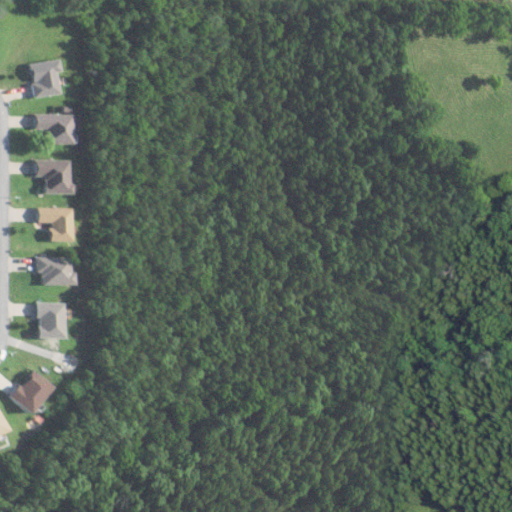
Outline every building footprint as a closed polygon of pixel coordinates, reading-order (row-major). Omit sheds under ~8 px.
[(25,64),(30,98),(56,94),(53,73),(58,72),(56,60),(25,64)] [(68,145),(69,112),(31,112),(31,130),(42,130),(42,144),(68,145)] [(66,160),(31,159),(30,177),(39,177),(39,194),(65,195),(66,160)] [(66,209),(32,207),(32,223),(44,223),(43,241),(65,242),(66,209)] [(66,285),(67,257),(30,257),(29,274),(34,274),(34,285),(66,285)] [(57,339),(58,303),(31,302),(30,338),(57,339)] [(46,387),(24,371),(3,399),(25,416),(46,387)]
